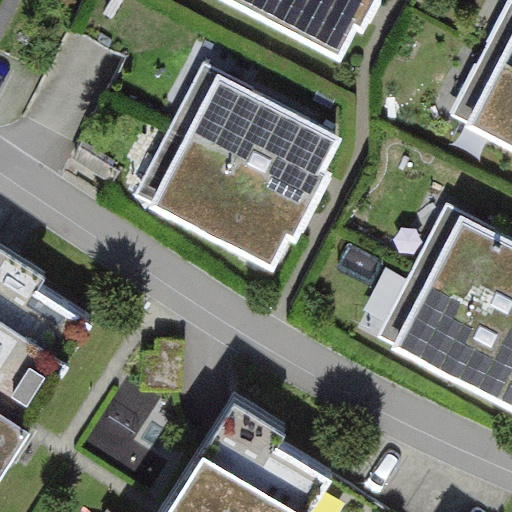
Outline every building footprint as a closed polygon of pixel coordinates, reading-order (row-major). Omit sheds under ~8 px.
[(222,0),(222,1),(335,58),(358,12),(363,0),(222,0)] [(511,69),(505,66),(471,132),(511,152),(511,69)] [(228,81),(194,147),(307,204),(322,173),(340,137),(228,81)] [(194,147),(161,213),(273,270),(291,235),(307,204),(194,147)] [(511,236),(462,211),(426,279),(511,323),(511,236)] [(0,481),(31,432),(97,329),(0,268),(0,481)] [(511,323),(426,279),(391,347),(507,407),(511,397),(511,323)] [(323,511),(345,478),(235,408),(168,511),(323,511)]
